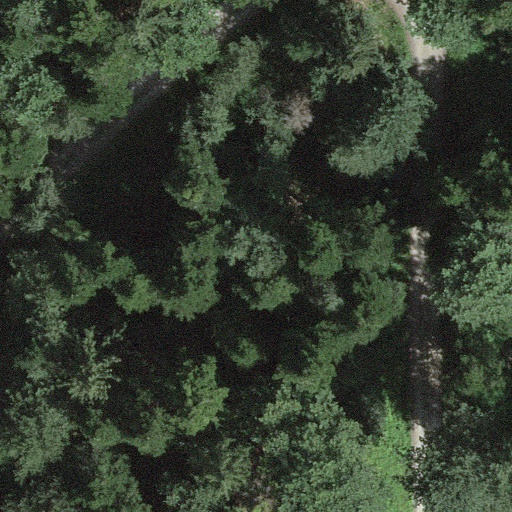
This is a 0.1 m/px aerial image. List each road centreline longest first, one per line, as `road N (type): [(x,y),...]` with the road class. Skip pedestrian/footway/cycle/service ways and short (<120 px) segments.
road 1 (track): [(410,0),(423,44),(432,511)]
road 2 (track): [(266,0),(88,142),(0,227)]
